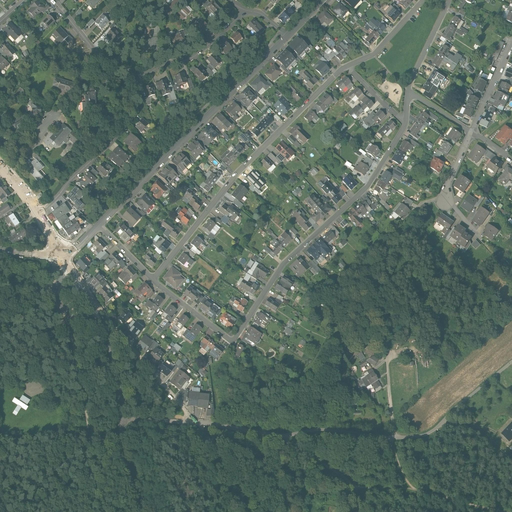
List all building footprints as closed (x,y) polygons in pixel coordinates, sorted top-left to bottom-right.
[(88,0),(86,3),(91,8),(99,0),(88,0)] [(182,0),(166,0),(170,4),(164,10),(168,14),(181,2),(182,0)] [(204,0),(203,0),(200,4),(199,3),(197,5),(200,8),(202,6),(206,2),(204,0)] [(223,11),(212,0),(209,3),(206,7),(212,13),(209,15),(213,20),(214,19),(215,20),(216,19),(215,18),(216,17),(216,18),(223,11)] [(344,0),(354,8),(353,7),(359,0),(360,0),(361,0),(360,0),(344,0)] [(400,0),(402,1),(399,4),(405,9),(411,2),(409,0),(400,0)] [(464,0),(458,0),(456,5),(461,9),(466,1),(464,0)] [(39,6),(34,1),(29,6),(31,8),(27,12),(33,19),(41,11),(44,8),(43,7),(41,4),(39,6)] [(43,7),(44,8),(41,11),(43,13),(50,7),(47,3),(43,7)] [(339,4),(339,3),(333,10),(341,18),(347,11),(344,8),(339,4)] [(187,5),(177,15),(182,20),(192,10),(187,5)] [(391,5),(384,12),(394,21),(400,14),(396,10),(392,6),(391,5)] [(286,11),(279,18),(283,23),(286,20),(287,21),(290,18),(290,17),(293,14),(289,9),(286,11)] [(324,11),(315,20),(319,23),(321,25),(325,21),(329,25),(334,20),(324,11)] [(48,15),(42,21),(43,22),(41,24),(44,28),(46,26),(47,27),(54,20),(48,15)] [(108,21),(102,15),(95,22),(101,28),(108,21)] [(461,20),(455,16),(450,24),(456,28),(461,20)] [(264,30),(254,19),(246,26),(249,29),(251,28),(259,36),(264,30)] [(372,19),(367,25),(374,31),(379,25),(372,19)] [(207,26),(202,21),(198,24),(195,22),(190,27),(195,33),(197,31),(201,34),(208,27),(207,26)] [(10,23),(2,30),(0,31),(4,35),(6,34),(9,37),(10,35),(18,43),(24,37),(22,35),(17,30),(13,26),(10,23)] [(321,25),(319,23),(316,26),(323,32),(326,30),(321,25)] [(379,25),(374,31),(379,35),(385,28),(380,24),(379,25)] [(450,24),(443,34),(450,38),(450,37),(456,28),(450,24)] [(310,25),(302,34),(312,43),(320,34),(310,25)] [(59,27),(52,34),(56,38),(54,40),(58,44),(65,38),(68,35),(65,31),(64,32),(59,27)] [(113,27),(111,29),(107,33),(115,42),(121,35),(113,27)] [(373,32),(368,37),(365,40),(366,41),(371,45),(379,35),(374,31),(373,32)] [(237,32),(230,37),(235,43),(242,37),(237,32)] [(185,41),(183,36),(182,36),(181,33),(175,35),(174,34),(170,35),(174,45),(185,41)] [(206,38),(202,34),(197,39),(201,43),(206,38)] [(5,36),(0,40),(2,44),(3,43),(4,45),(6,43),(7,43),(9,41),(5,36)] [(68,41),(62,48),(64,51),(68,47),(73,52),(75,51),(77,53),(84,47),(78,42),(79,41),(77,38),(75,40),(72,37),(68,41)] [(158,37),(152,37),(153,39),(140,40),(141,46),(143,45),(146,47),(153,47),(153,52),(159,51),(158,37)] [(303,43),(297,37),(293,41),(304,52),(308,48),(308,47),(303,43)] [(304,52),(293,41),(289,46),(295,52),(299,56),(300,56),(304,52)] [(312,47),(305,41),(303,43),(308,47),(308,48),(310,49),(312,47)] [(500,41),(489,57),(495,60),(496,60),(504,43),(500,41)] [(226,42),(219,48),(224,53),(228,50),(229,51),(232,48),(231,47),(226,42)] [(6,43),(4,45),(3,43),(2,44),(0,45),(0,52),(5,58),(7,55),(9,57),(14,52),(7,43),(6,43)] [(348,44),(345,47),(341,43),(338,47),(346,55),(353,49),(351,46),(349,44),(348,44)] [(444,45),(439,52),(447,58),(450,54),(447,52),(450,49),(444,45)] [(333,51),(329,54),(332,58),(335,56),(340,61),(346,55),(338,47),(335,49),(337,52),(335,53),(333,51)] [(290,56),(285,51),(281,55),(290,64),(294,60),(290,56)] [(299,56),(295,52),(293,54),(299,60),(302,58),(300,56),(299,56)] [(331,59),(325,52),(323,55),(329,61),(331,59)] [(447,58),(439,52),(434,60),(440,64),(442,60),(451,66),(449,68),(453,70),(457,64),(447,58)] [(214,53),(207,59),(214,67),(217,64),(218,65),(221,62),(214,53)] [(456,53),(453,57),(452,56),(453,56),(450,54),(447,58),(457,64),(462,57),(456,53)] [(293,54),(290,56),(294,60),(296,62),(299,60),(293,54)] [(290,64),(281,55),(276,59),(282,65),(286,69),(286,68),(290,64)] [(328,63),(322,57),(319,60),(320,60),(322,63),(326,66),(328,63)] [(495,60),(489,57),(485,63),(492,66),(495,60)] [(322,63),(319,66),(316,69),(322,76),(329,70),(326,66),(322,63)] [(278,69),(274,65),(265,74),(271,80),(277,75),(278,76),(281,72),(278,69)] [(286,69),(282,65),(280,67),(284,71),(286,73),(288,70),(286,68),(286,69)] [(200,67),(197,70),(194,66),(190,69),(201,81),(208,75),(200,67)] [(305,71),(301,75),(305,79),(304,80),(306,83),(305,84),(310,89),(315,83),(311,79),(312,78),(305,71)] [(182,74),(175,76),(176,80),(174,81),(176,89),(177,90),(180,89),(179,85),(187,82),(186,79),(185,77),(184,78),(182,74)] [(438,78),(432,74),(428,81),(433,85),(438,78)] [(259,76),(250,84),(257,91),(262,86),(265,90),(269,86),(265,83),(266,83),(259,76)] [(74,84),(55,78),(52,88),(62,92),(61,96),(66,97),(67,94),(70,95),(70,93),(71,93),(74,84)] [(345,78),(341,81),(340,81),(336,85),(342,91),(346,87),(350,83),(345,78)] [(85,81),(78,79),(76,84),(83,87),(85,81)] [(480,79),(477,86),(477,85),(475,90),(481,93),(486,82),(480,79)] [(166,80),(158,82),(160,89),(163,96),(169,94),(170,93),(168,87),(166,80)] [(428,81),(423,89),(426,91),(428,92),(429,92),(431,89),(435,91),(438,88),(433,85),(428,81)] [(502,83),(498,92),(506,96),(508,92),(507,91),(509,86),(505,84),(502,83)] [(298,91),(291,84),(288,88),(292,92),(290,94),(292,96),(292,97),(296,101),(302,96),(298,92),(297,92),(298,91)] [(152,85),(144,87),(147,96),(147,97),(155,94),(154,91),(155,91),(153,87),(152,85)] [(255,94),(249,88),(247,90),(253,96),(255,94)] [(247,90),(246,89),(242,93),(251,103),(255,98),(253,96),(247,90)] [(362,94),(356,89),(353,92),(352,92),(348,96),(351,100),(355,96),(357,98),(362,94)] [(506,96),(498,92),(495,98),(492,96),(489,104),(497,108),(499,104),(502,105),(502,104),(505,105),(509,97),(506,96)] [(251,103),(242,93),(237,97),(239,99),(245,105),(247,107),(251,103)] [(39,108),(23,95),(19,99),(32,109),(32,114),(26,116),(25,115),(25,114),(24,114),(23,114),(23,115),(15,120),(21,128),(40,114),(40,109),(39,108)] [(88,95),(85,96),(85,103),(81,103),(82,112),(83,112),(83,113),(85,113),(85,112),(88,112),(87,109),(92,108),(92,109),(96,108),(95,95),(88,95)] [(326,95),(317,105),(321,110),(323,111),(333,101),(328,97),(326,95)] [(338,101),(331,95),(328,97),(333,101),(335,104),(338,101)] [(471,96),(470,95),(470,96),(467,102),(468,102),(467,105),(474,108),(478,99),(471,96)] [(147,96),(142,98),(144,104),(146,103),(147,106),(151,104),(150,101),(149,102),(147,97),(147,96)] [(281,98),(274,106),(279,110),(284,114),(289,109),(287,107),(288,105),(286,103),(282,98),(281,98)] [(245,105),(239,99),(236,101),(240,105),(243,107),(245,105)] [(368,99),(364,104),(363,103),(359,107),(353,113),(357,117),(366,107),(369,109),(373,105),(368,99)] [(238,107),(233,103),(231,105),(229,107),(228,107),(225,111),(232,118),(240,110),(238,107)] [(321,110),(317,105),(313,108),(318,113),(321,110)] [(474,108),(467,105),(463,114),(463,115),(470,117),(474,108)] [(355,108),(354,107),(348,114),(350,116),(353,113),(359,107),(358,106),(355,108)] [(495,109),(488,106),(486,111),(493,114),(495,109)] [(379,110),(375,115),(372,112),(363,122),(369,128),(378,118),(380,120),(385,116),(379,110)] [(311,111),(304,117),(309,123),(313,119),(315,122),(318,119),(315,115),(311,111)] [(438,118),(428,111),(426,114),(429,116),(436,121),(438,118)] [(493,114),(486,111),(482,119),(489,122),(493,114)] [(426,114),(424,112),(418,119),(428,126),(428,125),(425,122),(429,116),(426,114)] [(226,121),(220,116),(218,117),(217,116),(212,122),(220,129),(223,127),(225,129),(230,125),(226,121)] [(265,120),(263,119),(259,123),(265,129),(269,125),(269,124),(272,121),(269,117),(265,120)] [(143,119),(136,127),(141,132),(148,124),(143,119)] [(418,119),(410,131),(411,132),(416,135),(419,131),(422,133),(426,127),(427,127),(428,126),(418,119)] [(15,120),(12,123),(11,122),(11,123),(17,131),(21,128),(15,120)] [(395,126),(390,121),(386,125),(390,129),(391,130),(395,126)] [(259,123),(251,130),(253,133),(257,136),(260,133),(265,129),(259,123)] [(343,123),(337,129),(341,132),(347,127),(343,123)] [(385,124),(377,133),(378,133),(382,137),(390,129),(386,125),(385,124)] [(63,125),(53,136),(50,139),(58,146),(62,142),(65,144),(69,140),(67,138),(72,133),(63,125)] [(217,131),(211,125),(209,127),(215,133),(217,131)] [(209,127),(208,126),(203,131),(212,140),(217,135),(215,133),(209,127)] [(308,138),(296,126),(289,132),(291,135),(294,138),(295,137),(297,135),(300,138),(299,139),(303,143),(308,138)] [(504,127),(503,128),(502,129),(496,138),(504,145),(509,138),(511,134),(511,133),(505,127),(504,127)] [(461,135),(453,129),(448,136),(452,139),(456,142),(461,135)] [(212,140),(203,131),(198,137),(205,144),(207,146),(212,140)] [(81,140),(72,132),(72,133),(67,138),(69,140),(76,146),(81,140)] [(224,133),(221,135),(226,141),(229,138),(224,133)] [(248,139),(242,133),(239,137),(244,143),(248,139)] [(131,135),(124,142),(131,148),(130,148),(134,152),(141,144),(138,142),(138,141),(131,135)] [(294,138),(291,135),(287,139),(292,144),(297,140),(295,137),(294,138)] [(419,145),(408,138),(405,142),(408,144),(413,147),(414,148),(416,145),(418,147),(419,145)] [(199,146),(194,141),(190,145),(199,155),(203,151),(203,150),(199,146)] [(405,142),(404,141),(402,145),(401,145),(398,151),(405,155),(408,150),(410,151),(413,147),(408,144),(405,142)] [(445,142),(438,151),(442,153),(446,156),(452,147),(445,142)] [(289,150),(282,143),(276,148),(281,153),(286,158),(288,160),(294,153),(289,149),(289,150)] [(201,144),(199,146),(203,150),(203,151),(204,152),(207,149),(203,145),(201,144)] [(238,144),(234,147),(235,147),(230,152),(236,158),(240,153),(243,149),(238,144)] [(199,155),(190,145),(185,149),(190,154),(194,159),(195,159),(199,155)] [(380,150),(373,145),(367,153),(374,158),(380,150)] [(485,151),(477,145),(468,157),(477,163),(483,155),(485,151)] [(120,151),(117,148),(113,152),(124,162),(128,158),(125,155),(125,154),(121,150),(120,151)] [(492,154),(486,149),(485,151),(483,155),(489,159),(492,154)] [(405,155),(398,151),(397,150),(391,160),(400,165),(406,155),(405,155)] [(124,162),(113,152),(108,157),(112,160),(111,161),(116,165),(116,164),(119,167),(124,162)] [(236,158),(230,152),(226,156),(228,158),(231,162),(236,158)] [(278,160),(271,153),(268,156),(275,163),(278,160)] [(185,159),(181,154),(177,158),(186,167),(190,164),(185,159)] [(194,159),(190,154),(188,156),(193,163),(196,160),(195,159),(194,159)] [(193,163),(188,156),(185,159),(190,164),(191,165),(193,163)] [(266,157),(261,163),(267,170),(273,164),(266,157)] [(372,161),(367,157),(362,164),(369,168),(373,161),(372,161)] [(186,167),(177,158),(172,162),(177,167),(181,172),(186,167)] [(438,160),(434,158),(429,166),(439,172),(444,164),(438,160)] [(491,161),(486,168),(495,175),(503,164),(494,158),(491,161)] [(37,162),(35,159),(35,160),(30,164),(34,169),(30,172),(39,183),(41,182),(42,181),(44,179),(38,172),(42,168),(37,162)] [(369,168),(362,164),(360,162),(357,167),(356,166),(353,170),(364,176),(366,172),(367,173),(368,171),(367,170),(369,168)] [(105,165),(103,163),(97,169),(104,176),(107,173),(111,169),(106,164),(105,165)] [(173,172),(168,167),(164,171),(173,180),(177,176),(173,172)] [(511,170),(508,168),(505,171),(499,180),(505,184),(505,183),(504,182),(508,177),(511,180),(511,170)] [(401,175),(394,170),(391,175),(393,176),(392,176),(400,181),(403,176),(401,175)] [(95,175),(91,171),(89,173),(96,180),(98,178),(95,175)] [(173,180),(164,171),(159,175),(167,183),(169,185),(169,184),(173,180)] [(391,175),(385,171),(379,181),(386,185),(387,185),(392,176),(393,176),(391,175)] [(259,179),(252,172),(246,178),(253,184),(256,187),(261,182),(258,179),(259,179)] [(89,173),(88,173),(83,178),(83,177),(79,181),(83,185),(86,189),(90,184),(91,185),(96,180),(89,173)] [(214,175),(212,173),(208,178),(214,183),(218,178),(218,177),(214,175)] [(349,175),(345,179),(343,181),(351,190),(358,185),(349,175)] [(461,176),(454,186),(459,190),(463,192),(470,182),(461,176)] [(208,178),(204,183),(203,182),(200,186),(203,188),(206,185),(210,188),(214,183),(208,178)] [(157,181),(151,187),(154,189),(151,192),(158,198),(166,190),(163,187),(157,181)] [(386,185),(379,181),(376,186),(377,186),(381,189),(383,190),(386,185)] [(333,189),(327,182),(323,185),(324,186),(322,188),(326,193),(329,191),(334,197),(332,199),(336,204),(341,198),(337,194),(339,192),(336,188),(334,189),(333,189)] [(0,187),(0,197),(2,200),(6,197),(6,198),(10,194),(6,190),(7,188),(5,186),(4,188),(3,186),(2,186),(0,187)] [(240,186),(232,196),(236,199),(239,202),(247,192),(240,186)] [(76,187),(67,196),(74,204),(73,206),(79,212),(85,205),(79,200),(81,197),(84,194),(78,189),(79,189),(78,188),(78,189),(76,187)] [(298,187),(291,193),(294,197),(301,191),(298,187)] [(195,194),(190,189),(184,196),(190,200),(193,195),(195,194)] [(345,193),(342,190),(340,191),(339,192),(337,194),(341,198),(346,194),(345,193)] [(459,190),(456,195),(462,199),(465,194),(463,192),(459,190)] [(388,197),(382,193),(379,197),(381,199),(385,202),(388,197)] [(469,194),(460,206),(469,212),(477,201),(469,194)] [(147,197),(145,195),(140,200),(138,200),(137,201),(137,203),(136,203),(142,209),(145,212),(145,211),(147,213),(154,204),(154,203),(147,197)] [(156,201),(149,195),(147,197),(154,203),(156,201)] [(198,199),(193,195),(190,200),(194,203),(192,205),(197,209),(202,203),(198,200),(198,199)] [(323,207),(312,195),(305,202),(315,212),(310,217),(311,218),(315,222),(316,223),(320,219),(321,219),(331,209),(327,204),(323,207)] [(372,203),(367,197),(363,200),(367,204),(368,206),(372,203)] [(239,202),(236,199),(233,203),(240,209),(243,205),(239,202)] [(389,206),(381,199),(379,202),(385,206),(384,207),(388,210),(390,207),(391,208),(393,206),(391,204),(389,206)] [(367,204),(363,200),(360,203),(366,210),(370,207),(368,206),(367,204)] [(64,203),(52,212),(63,228),(71,222),(65,214),(70,211),(64,203)] [(360,203),(355,207),(363,216),(367,211),(366,210),(360,203)] [(410,210),(402,203),(395,212),(402,219),(410,210)] [(7,204),(0,208),(0,215),(6,212),(10,210),(9,208),(11,207),(10,205),(8,206),(7,204)] [(428,207),(423,204),(419,210),(424,213),(428,207)] [(234,207),(231,205),(228,208),(224,205),(219,211),(224,215),(227,217),(228,216),(233,221),(240,212),(238,211),(238,209),(235,207),(234,207)] [(490,210),(483,205),(480,209),(487,214),(490,210)] [(187,210),(183,208),(182,210),(178,207),(175,211),(183,217),(181,219),(186,224),(191,218),(190,217),(192,215),(187,210)] [(363,216),(355,207),(350,212),(351,212),(347,215),(357,226),(361,222),(359,219),(363,216)] [(134,212),(130,208),(122,216),(128,223),(132,226),(140,218),(134,212)] [(139,211),(137,209),(134,212),(140,218),(143,215),(139,211)] [(487,214),(480,209),(472,221),(479,226),(487,214)] [(300,210),(299,211),(298,211),(292,216),(298,223),(301,221),(304,224),(301,227),(306,231),(311,226),(309,223),(307,222),(308,221),(303,216),(305,215),(300,210)] [(366,218),(368,220),(369,219),(371,221),(374,219),(371,217),(372,216),(368,213),(367,211),(363,216),(365,218),(366,218)] [(454,221),(442,213),(436,222),(444,227),(441,231),(445,233),(449,229),(454,221)] [(13,216),(12,214),(5,219),(8,224),(10,223),(12,226),(13,225),(15,227),(19,224),(18,222),(17,220),(16,221),(15,218),(15,217),(14,216),(13,216)] [(227,217),(224,215),(220,221),(222,222),(226,224),(230,219),(227,217)] [(63,228),(68,236),(71,234),(72,236),(73,235),(74,236),(81,229),(79,226),(83,223),(78,218),(71,222),(63,228)] [(204,227),(210,232),(210,231),(216,224),(209,219),(204,227)] [(344,219),(339,224),(343,228),(348,224),(344,219)] [(175,228),(165,220),(162,224),(167,229),(163,234),(167,238),(170,234),(175,238),(179,232),(174,228),(175,228)] [(127,229),(122,225),(116,231),(127,242),(134,235),(127,229)] [(465,230),(458,225),(453,232),(450,236),(458,241),(464,232),(465,230)] [(487,231),(484,235),(491,240),(496,233),(494,232),(496,230),(490,226),(487,231)] [(210,232),(204,227),(202,230),(209,235),(207,237),(211,240),(215,235),(210,231),(210,232)] [(339,233),(334,227),(330,231),(333,235),(335,237),(339,233)] [(14,233),(8,237),(11,243),(15,243),(27,235),(26,233),(27,232),(26,230),(25,231),(24,229),(16,235),(14,233)] [(449,229),(445,233),(442,237),(445,239),(446,237),(451,230),(449,229)] [(330,231),(327,234),(326,234),(322,238),(327,244),(332,240),(330,238),(333,235),(330,231)] [(287,235),(284,232),(281,236),(282,238),(278,242),(284,248),(292,240),(291,239),(287,235)] [(458,241),(457,242),(464,247),(469,240),(471,237),(464,232),(458,241)] [(202,241),(197,236),(190,244),(193,246),(196,248),(200,244),(202,241)] [(170,244),(160,237),(153,245),(156,247),(162,252),(163,253),(170,244)] [(106,246),(99,239),(94,244),(97,248),(95,250),(98,254),(101,251),(106,246)] [(275,239),(270,244),(275,248),(272,252),(276,255),(279,252),(284,248),(278,242),(275,239)] [(325,246),(319,240),(307,251),(314,259),(315,260),(316,260),(321,255),(324,258),(331,252),(325,246)] [(476,240),(471,244),(475,249),(480,245),(476,240)] [(196,248),(193,246),(191,248),(197,252),(199,254),(201,252),(196,248)] [(189,250),(187,248),(183,253),(188,257),(189,255),(192,258),(195,255),(189,250)] [(102,252),(101,251),(98,254),(96,256),(99,259),(106,253),(104,250),(102,252)] [(99,259),(102,262),(109,255),(106,253),(99,259)] [(114,253),(104,263),(106,264),(105,265),(110,270),(117,263),(121,260),(114,253)] [(157,261),(152,257),(148,253),(145,257),(149,261),(147,263),(152,267),(157,261)] [(183,253),(177,260),(183,265),(186,262),(191,266),(194,262),(188,257),(183,253)] [(83,257),(76,264),(83,271),(82,271),(84,274),(89,270),(87,268),(91,264),(83,257)] [(299,257),(288,267),(298,278),(310,267),(307,264),(306,265),(299,257)] [(255,262),(252,260),(247,267),(254,271),(259,274),(264,278),(268,271),(263,268),(263,267),(259,264),(255,262)] [(312,261),(311,260),(307,264),(310,267),(312,269),(310,270),(314,275),(320,270),(316,265),(312,261)] [(129,266),(118,277),(125,284),(136,273),(129,266)] [(173,268),(172,267),(162,279),(176,290),(185,279),(181,275),(181,274),(178,272),(173,268)] [(259,274),(254,271),(251,276),(256,280),(258,276),(259,274)] [(104,280),(98,274),(92,280),(89,283),(95,288),(99,284),(104,280)] [(284,278),(283,277),(280,283),(289,288),(292,283),(291,283),(284,278)] [(247,282),(243,279),(239,286),(253,295),(258,286),(253,283),(251,285),(247,282)] [(280,283),(279,282),(275,288),(276,289),(276,290),(278,292),(279,290),(285,294),(289,288),(280,283)] [(144,283),(137,290),(134,293),(137,295),(136,296),(139,298),(141,300),(144,297),(142,295),(146,292),(148,294),(151,291),(149,289),(150,288),(144,283)] [(110,293),(105,287),(103,288),(99,293),(100,295),(104,299),(103,300),(106,303),(113,297),(109,294),(110,293)] [(199,295),(189,287),(184,294),(194,302),(194,301),(199,295)] [(157,295),(152,303),(151,302),(147,306),(154,311),(163,300),(157,295)] [(199,295),(194,301),(198,305),(200,303),(203,298),(199,295)] [(138,299),(136,297),(133,299),(132,298),(129,302),(132,305),(138,299)] [(243,299),(241,301),(237,298),(234,303),(238,306),(236,308),(242,312),(246,305),(248,302),(243,299)] [(275,303),(268,299),(265,304),(271,308),(275,303)] [(206,301),(203,305),(200,308),(206,313),(212,306),(206,301)] [(176,310),(170,305),(164,312),(168,315),(170,317),(176,310)] [(212,306),(206,313),(212,318),(215,315),(218,311),(218,310),(212,306)] [(126,312),(118,319),(123,324),(131,317),(126,312)] [(151,317),(150,317),(148,319),(151,322),(158,314),(155,312),(151,317)] [(261,314),(259,313),(253,322),(259,325),(260,323),(264,326),(269,319),(267,318),(261,314)] [(183,315),(175,326),(180,329),(177,334),(181,337),(182,335),(186,329),(183,327),(189,319),(183,315)] [(230,318),(225,315),(222,320),(227,323),(225,326),(231,329),(235,322),(234,322),(229,319),(230,318)] [(283,331),(289,335),(292,330),(290,329),(294,321),(290,319),(283,331)] [(143,329),(135,323),(131,328),(126,334),(134,340),(143,329)] [(202,329),(195,324),(189,332),(185,337),(191,343),(196,337),(202,329)] [(261,334),(250,327),(248,331),(253,334),(258,338),(261,334)] [(253,334),(248,331),(243,337),(252,342),(251,344),(254,346),(259,338),(258,338),(253,334)] [(145,335),(137,346),(145,353),(149,347),(153,343),(152,341),(145,335)] [(206,335),(198,345),(202,348),(204,345),(210,338),(206,335)] [(217,344),(210,338),(204,345),(202,348),(199,351),(204,355),(206,352),(207,352),(209,349),(211,351),(217,344)] [(217,344),(211,351),(209,354),(216,359),(224,350),(217,344)] [(244,348),(239,344),(234,351),(240,354),(244,348)] [(156,349),(155,349),(154,351),(148,358),(152,361),(151,362),(155,365),(163,355),(156,349)] [(240,354),(234,351),(231,356),(237,359),(240,354)] [(372,357),(366,360),(374,365),(378,360),(372,357)] [(172,368),(165,362),(159,370),(163,373),(167,376),(171,371),(173,368),(172,368)] [(206,363),(198,371),(201,374),(204,370),(209,365),(206,363)] [(179,370),(170,383),(179,390),(183,385),(182,384),(188,377),(179,370)] [(373,372),(361,379),(365,387),(371,383),(377,380),(378,379),(376,376),(377,376),(376,374),(375,374),(373,372)] [(377,380),(371,383),(374,388),(380,385),(377,380)] [(200,389),(192,388),(192,392),(189,392),(188,401),(188,403),(188,405),(198,406),(199,394),(200,389)] [(186,389),(180,396),(186,402),(186,400),(187,397),(188,391),(186,389)] [(199,394),(198,406),(197,407),(208,408),(208,405),(208,404),(208,403),(210,403),(210,401),(208,401),(209,395),(199,394)] [(22,396),(19,401),(14,399),(12,402),(18,406),(13,414),(16,416),(21,408),(26,411),(28,407),(26,406),(30,400),(22,396)] [(511,425),(511,424),(501,433),(509,441),(511,437),(511,425)]
